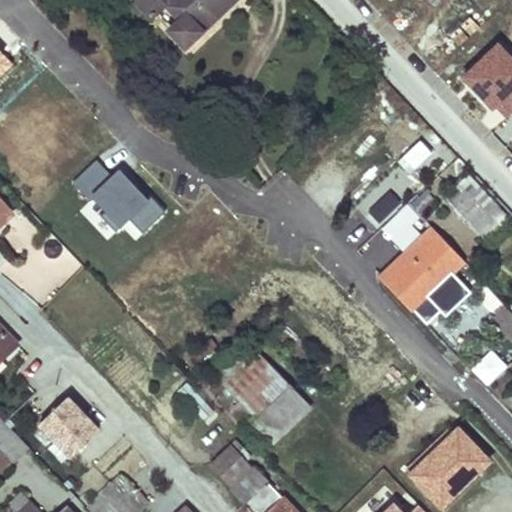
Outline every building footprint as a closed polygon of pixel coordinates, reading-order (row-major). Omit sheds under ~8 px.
[(134,0),(151,18),(167,4),(162,0),(134,0)] [(162,0),(167,4),(181,19),(171,29),(186,45),(227,7),(220,0),(162,0)] [(470,175),(447,196),(483,232),(505,213),(470,175)] [(0,203),(0,225),(11,214),(0,203)] [(437,230),(386,278),(415,308),(467,260),(437,230)] [(0,351),(7,344),(11,339),(0,327),(0,351)] [(143,330),(133,340),(148,356),(159,346),(143,330)] [(7,344),(0,351),(0,354),(2,357),(15,346),(7,344)] [(249,345),(211,382),(223,394),(228,390),(254,414),(250,419),(272,442),(309,405),(249,345)] [(489,384),(503,368),(487,354),(472,370),(489,384)] [(186,380),(175,390),(185,401),(187,400),(211,423),(221,415),(186,380)] [(30,430),(62,464),(103,426),(72,392),(30,430)] [(0,417),(0,446),(13,461),(29,447),(0,417)] [(458,430),(422,462),(427,467),(462,435),(458,430)] [(417,476),(415,477),(446,511),(473,486),(469,481),(491,461),(475,443),(471,446),(462,435),(427,467),(422,462),(412,471),(417,476)] [(294,511),(230,446),(210,466),(247,504),(238,511),(294,511)] [(120,475),(87,507),(91,511),(135,511),(123,498),(134,488),(120,475)] [(384,488),(357,511),(426,511),(408,490),(396,501),(384,488)] [(20,489),(8,501),(16,510),(29,498),(20,489)] [(16,510),(13,511),(70,511),(63,504),(54,511),(43,511),(29,498),(16,510)]
